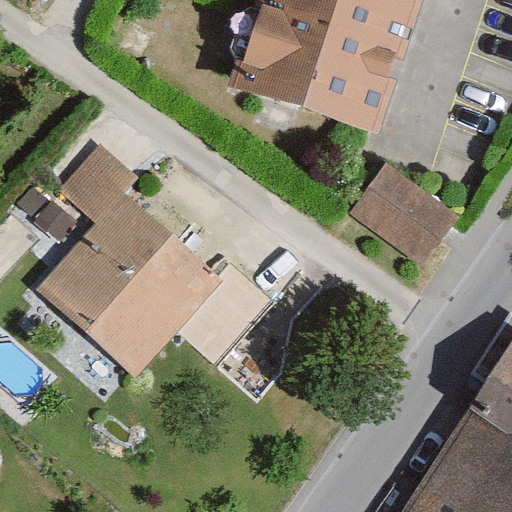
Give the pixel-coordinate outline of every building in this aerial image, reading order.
[(264,0),(236,95),(374,147),(421,0),(264,0)] [(57,192),(93,226),(113,205),(133,184),(98,150),(57,192)] [(424,263),(461,210),(386,159),(349,211),(424,263)] [(93,226),(31,294),(126,381),(208,291),(113,205),(93,226)] [(511,511),(511,346),(411,511),(511,511)]
